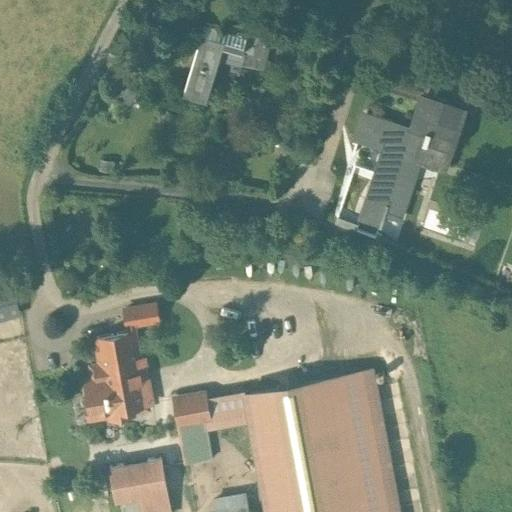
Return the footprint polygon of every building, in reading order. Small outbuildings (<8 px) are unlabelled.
[(248,35),(221,27),(219,37),(202,32),(200,38),(186,86),(208,93),(219,58),(259,67),(264,42),(279,45),(284,25),(270,22),(272,16),(252,11),(248,35)] [(323,37),(308,32),(304,47),(318,51),(323,37)] [(346,46),(337,72),(361,80),(370,54),(346,46)] [(167,66),(144,59),(140,72),(163,79),(167,66)] [(368,112),(360,136),(385,144),(362,213),(384,221),(387,211),(403,216),(411,193),(398,189),(410,153),(443,164),(462,107),(434,98),(432,104),(419,99),(410,126),(368,112)] [(15,285),(0,288),(0,318),(22,313),(15,285)] [(156,303),(125,308),(128,324),(158,319),(156,303)] [(133,329),(97,336),(102,365),(94,366),(96,378),(85,380),(89,403),(86,403),(88,418),(103,415),(102,411),(113,409),(114,418),(129,415),(128,407),(152,403),(143,356),(138,357),(133,329)] [(397,511),(371,368),(334,375),(330,375),(355,511),(397,511)] [(355,511),(330,375),(245,391),(250,419),(267,511),(355,511)] [(245,391),(206,398),(209,418),(204,419),(206,427),(250,419),(245,391)] [(205,392),(175,397),(179,423),(204,419),(209,418),(206,398),(205,392)] [(204,419),(179,423),(187,463),(211,459),(206,427),(204,419)] [(161,456),(110,465),(116,499),(140,495),(167,490),(161,456)] [(170,511),(167,490),(140,495),(143,511),(170,511)] [(246,495),(213,500),(214,511),(226,511),(248,508),(246,495)]
